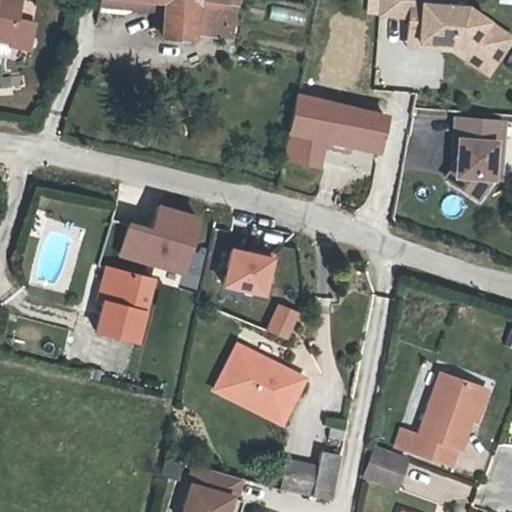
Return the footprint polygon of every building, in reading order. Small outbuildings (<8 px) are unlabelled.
[(0,0),(0,31),(13,35),(20,0),(0,0)] [(179,0),(179,7),(212,10),(213,5),(235,6),(236,0),(179,0)] [(456,40),(455,7),(456,1),(439,0),(382,0),(382,11),(412,13),(410,37),(456,40)] [(469,3),(456,1),(455,7),(468,17),(474,7),(469,3)] [(455,7),(456,40),(478,54),(486,38),(506,50),(511,39),(511,28),(474,7),(468,17),(455,7)] [(410,37),(409,43),(456,47),(495,70),(506,50),(486,38),(478,54),(456,40),(410,37)] [(299,93),(290,128),(325,136),(381,149),(390,114),(299,93)] [(404,141),(411,116),(390,111),(390,114),(381,149),(424,159),(427,146),(404,141)] [(457,171),(453,177),(479,195),(493,174),(496,139),(504,139),(506,117),(458,114),(455,149),(459,150),(458,159),(457,171)] [(404,141),(427,146),(433,121),(411,116),(404,141)] [(325,136),(290,128),(284,152),(319,161),(325,136)] [(457,171),(458,159),(448,174),(453,177),(457,171)] [(122,254),(184,273),(200,220),(161,208),(154,232),(131,225),(122,254)] [(276,261),(234,250),(225,287),(267,297),(276,261)] [(102,297),(112,299),(120,271),(110,268),(102,297)] [(112,299),(100,338),(134,348),(153,281),(120,271),(112,299)] [(298,314),(279,306),(268,330),(287,338),(298,314)] [(238,353),(213,395),(277,432),(301,389),(238,353)] [(466,416),(477,384),(438,371),(418,431),(413,430),(400,425),(393,443),(406,448),(445,461),(451,443),(457,445),(466,416)] [(477,384),(466,416),(472,418),(482,386),(477,384)] [(308,484),(326,487),(338,443),(320,438),(316,453),(308,484)] [(373,444),(364,473),(394,483),(403,455),(373,444)] [(308,484),(316,453),(287,445),(277,480),(308,484)] [(234,471),(186,460),(181,480),(183,481),(176,511),(232,511),(237,492),(229,490),(234,471)]
